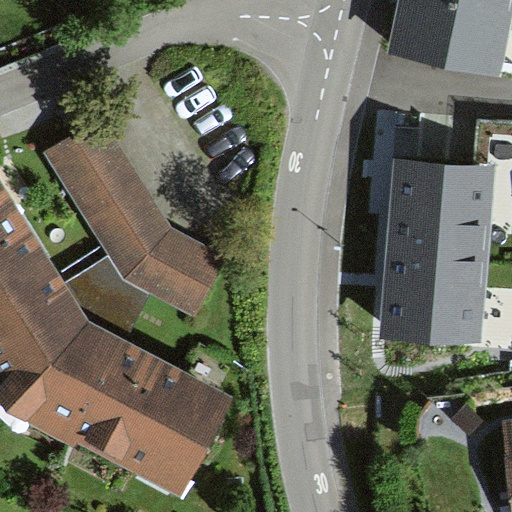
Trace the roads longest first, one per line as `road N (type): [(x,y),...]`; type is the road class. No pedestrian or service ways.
road 1 (residential): [(337,23),(297,279),(294,357),(314,511)]
road 2 (residential): [(337,23),(235,15),(159,30),(98,61),(0,90)]
